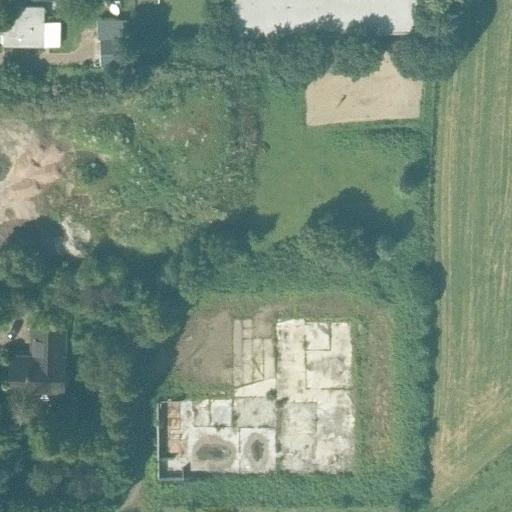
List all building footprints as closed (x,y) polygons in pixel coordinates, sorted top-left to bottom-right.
[(423,22),(422,0),(230,0),(232,31),(423,22)] [(44,35),(44,13),(5,12),(4,34),(44,35)] [(133,37),(101,37),(101,61),(133,61),(133,37)] [(296,478),(355,478),(354,318),(275,318),(275,383),(230,384),(231,397),(157,398),(157,417),(173,417),(173,419),(207,419),(208,445),(218,445),(218,460),(296,460),(296,478)] [(64,390),(65,357),(62,357),(62,327),(33,326),(33,356),(11,355),(11,387),(44,387),(44,389),(64,390)]
